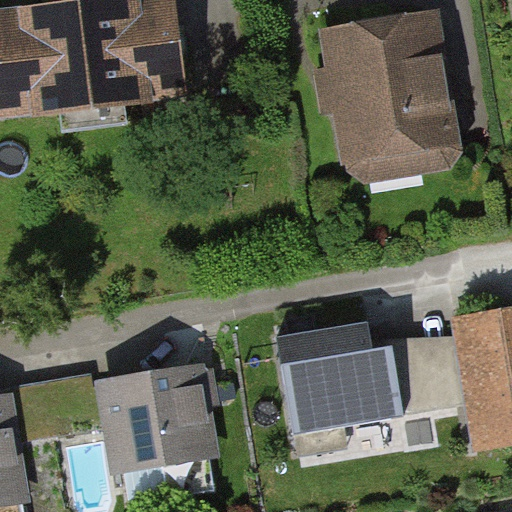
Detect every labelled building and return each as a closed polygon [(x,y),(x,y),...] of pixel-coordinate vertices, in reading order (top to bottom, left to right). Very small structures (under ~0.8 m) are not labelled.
[(172,12),(0,34),(0,137),(186,112),(172,12)] [(452,169),(431,21),(319,36),(339,184),(452,169)] [(511,318),(459,326),(461,338),(473,407),(478,445),(511,439),(511,318)] [(369,323),(279,339),(296,437),(473,407),(461,338),(374,353),(369,323)] [(93,377),(42,386),(52,441),(115,430),(123,473),(168,466),(173,498),(217,490),(196,369),(95,387),(93,377)] [(5,403),(0,403),(0,511),(23,511),(13,447),(52,441),(42,386),(3,393),(5,403)]
